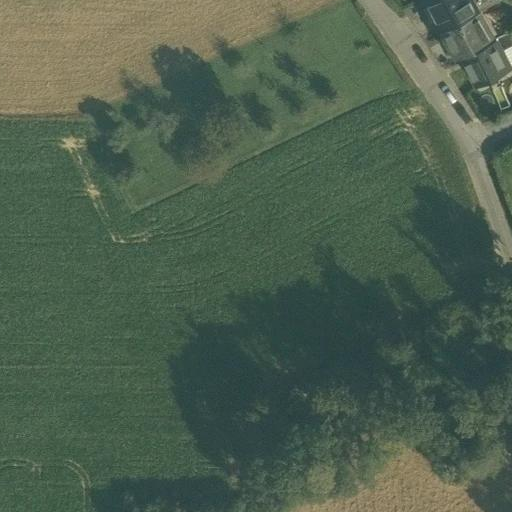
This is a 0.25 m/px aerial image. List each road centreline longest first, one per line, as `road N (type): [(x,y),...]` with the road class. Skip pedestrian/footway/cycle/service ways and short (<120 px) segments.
road 1 (residential): [(469,142),(378,0)]
road 2 (residential): [(511,258),(469,142)]
